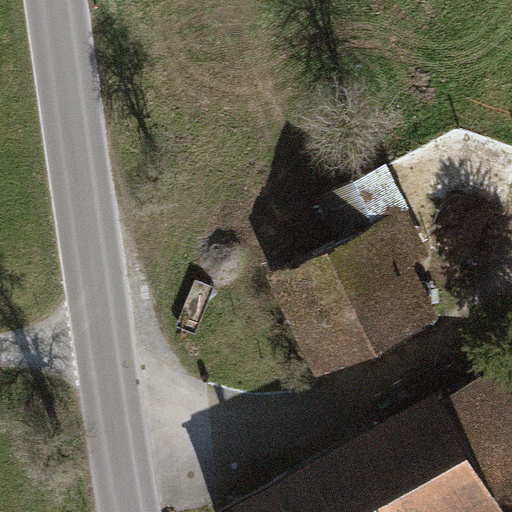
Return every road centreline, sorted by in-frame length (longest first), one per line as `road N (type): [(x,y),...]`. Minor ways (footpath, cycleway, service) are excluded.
road 1 (tertiary): [(131,511),(57,0)]
road 2 (track): [(511,294),(407,364),(129,498)]
